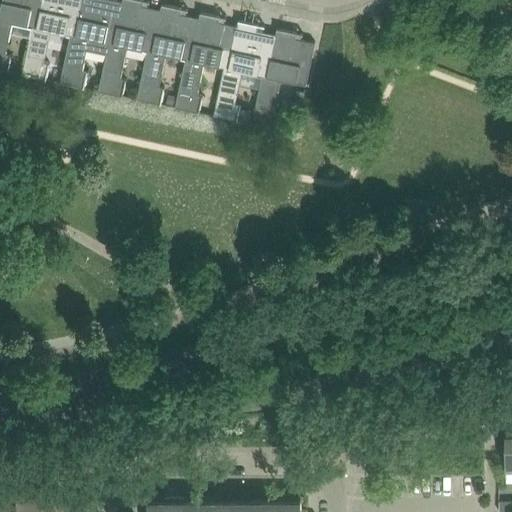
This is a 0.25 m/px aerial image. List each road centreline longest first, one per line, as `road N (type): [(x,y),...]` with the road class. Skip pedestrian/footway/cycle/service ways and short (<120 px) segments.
road 1 (secondary): [(511,255),(12,412)]
road 2 (secondary): [(12,412),(236,405),(368,379),(511,334)]
road 3 (residential): [(119,511),(121,478),(143,462),(322,465)]
